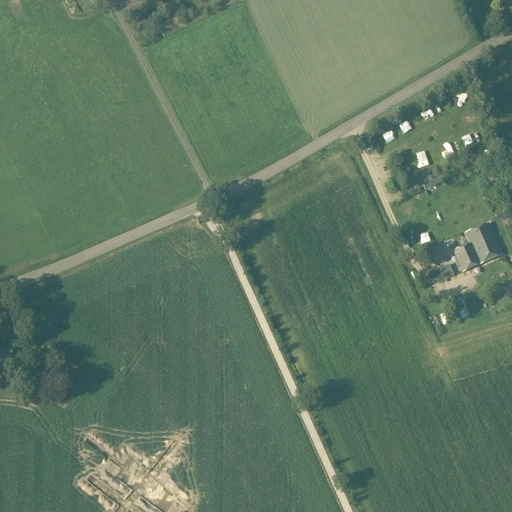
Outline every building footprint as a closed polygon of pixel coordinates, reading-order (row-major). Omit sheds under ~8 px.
[(427,191),(436,188),(431,171),(421,174),(427,191)] [(471,245),(453,252),(459,266),(468,263),(468,262),(477,258),(474,250),(489,245),(487,242),(495,239),(489,225),(466,234),(471,245)] [(468,263),(459,266),(462,274),(480,266),(502,256),(495,239),(487,242),(489,245),(474,250),(477,258),(468,262),(468,263)] [(451,265),(439,270),(444,281),(456,276),(451,265)] [(0,348),(0,360),(11,362),(14,359),(15,354),(12,350),(0,348)]
